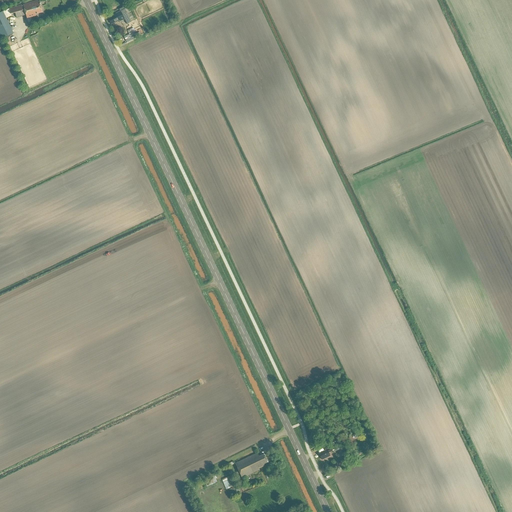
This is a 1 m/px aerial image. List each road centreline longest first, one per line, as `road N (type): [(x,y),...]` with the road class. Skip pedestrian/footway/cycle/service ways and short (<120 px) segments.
road 1 (primary): [(327,511),(86,0)]
road 2 (track): [(112,54),(229,0)]
